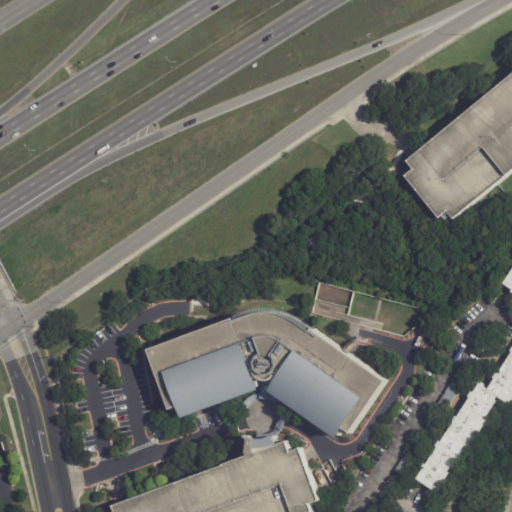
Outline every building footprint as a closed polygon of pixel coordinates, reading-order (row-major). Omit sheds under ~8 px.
[(511,170),(449,220),(447,217),(442,221),(439,217),(436,220),(403,177),(411,171),(404,162),(415,153),(511,73),(511,170)] [(511,293),(511,270),(503,289),(511,293)] [(315,421),(278,396),(277,398),(284,402),(289,408),(293,414),(294,419),(293,426),(293,427),(292,432),(290,435),(291,435),(287,440),(282,443),(280,444),(281,446),(290,442),(294,453),(304,449),(324,502),(314,506),(316,511),(117,511),(117,509),(177,486),(226,467),(225,466),(250,457),(248,452),(250,439),(246,437),(248,435),(251,438),(257,440),(257,439),(263,440),(267,439),(271,438),(275,436),(277,439),(282,437),(285,434),(286,433),(285,432),(287,427),(288,423),(288,422),(288,416),(286,413),(284,410),(280,407),(275,404),(270,404),(266,405),(263,406),(260,408),(257,411),(255,415),(249,413),(252,407),(256,403),(260,400),(264,398),(268,398),(271,384),(261,378),(257,380),(262,391),(186,420),(181,407),(172,410),(149,349),(234,317),(235,318),(252,311),(257,310),(268,309),(273,310),(283,312),(293,316),(312,329),(313,327),(388,380),(353,434),(345,429),(339,438),(315,421)] [(418,479),(423,471),(421,470),(425,464),(427,465),(438,448),(436,447),(440,441),(442,442),(454,422),(453,421),(456,416),(458,417),(470,397),(469,396),(473,391),(474,392),(480,382),(482,383),(483,381),(486,383),(485,386),(489,388),(496,378),(494,377),(498,371),(500,372),(511,352),(511,350),(511,348),(511,404),(498,396),(496,399),(498,401),(486,419),(488,421),(470,449),(466,447),(464,450),(466,451),(456,467),(453,465),(448,472),(451,474),(439,493),(418,479)] [(467,378),(468,379),(403,478),(394,471),(459,373),(467,378)]
